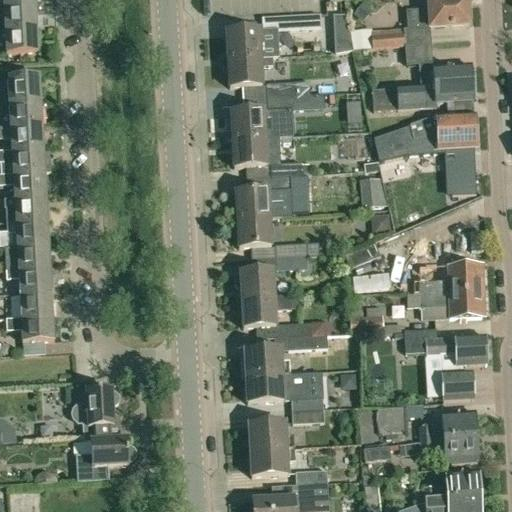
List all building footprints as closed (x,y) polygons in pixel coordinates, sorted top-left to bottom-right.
[(2,0),(3,8),(35,6),(34,0),(2,0)] [(469,28),(467,2),(439,4),(428,4),(428,11),(406,12),(408,32),(469,28)] [(0,17),(3,17),(4,32),(36,30),(35,6),(3,8),(0,7),(0,17)] [(261,20),(262,31),(225,33),(227,62),(259,60),(272,59),(277,59),(276,33),(320,30),(319,17),(261,20)] [(348,29),(345,17),(332,17),(333,30),(348,29)] [(36,30),(4,32),(6,56),(37,54),(36,30)] [(370,33),(372,51),(404,48),(403,30),(370,33)] [(259,60),(227,62),(228,90),(261,88),(260,69),(272,68),(272,59),(259,60)] [(473,102),(471,67),(432,69),(433,93),(423,93),(423,86),(395,88),(395,90),(372,91),(373,113),(397,111),(398,112),(436,109),(436,105),(473,102)] [(8,105),(40,103),(39,78),(7,80),(8,105)] [(266,87),(266,100),(298,98),(297,86),(266,87)] [(298,98),(266,100),(267,113),(298,112),(298,98)] [(40,103),(8,105),(10,129),(42,127),(40,103)] [(231,142),(264,141),(262,112),(230,114),(231,142)] [(373,141),(382,178),(396,174),(411,170),(408,157),(443,155),(443,152),(477,150),(475,117),(471,117),(471,118),(441,119),(435,119),(426,122),(373,141)] [(0,141),(10,141),(11,153),(43,151),(42,127),(10,129),(0,129),(0,141)] [(233,171),(245,170),(265,169),(264,141),(231,142),(233,171)] [(12,178),(44,176),(43,151),(11,153),(0,153),(0,172),(0,177),(12,177),(12,178)] [(270,168),(270,181),(302,179),(302,166),(270,168)] [(0,188),(13,187),(14,201),(46,199),(44,176),(12,178),(12,177),(0,177),(0,188)] [(475,178),(446,179),(447,199),(476,198),(475,178)] [(302,179),(270,181),(271,194),(303,192),(302,179)] [(380,210),(378,182),(361,184),(363,212),(380,210)] [(267,193),(247,194),(234,195),(236,224),(269,222),(267,193)] [(15,225),(47,223),(46,199),(14,201),(5,202),(6,225),(15,225)] [(238,250),(250,249),(270,248),(269,222),(236,224),(238,250)] [(12,249),(48,246),(47,223),(15,225),(6,225),(7,234),(11,234),(12,249)] [(6,274),(50,271),(48,246),(12,249),(4,249),(6,274)] [(275,248),(275,261),(320,259),(319,246),(275,248)] [(388,277),(374,247),(345,259),(350,272),(347,273),(350,293),(388,277)] [(320,259),(275,261),(276,274),(307,272),(307,260),(320,259)] [(418,281),(419,297),(482,294),(480,266),(446,268),(447,280),(418,281)] [(6,283),(18,282),(19,298),(51,296),(50,271),(6,274),(6,283)] [(271,273),(239,275),(239,276),(236,276),(233,280),(234,289),(237,292),(240,292),(241,303),(273,302),(273,301),(271,273)] [(420,309),(447,308),(448,322),(483,320),(482,294),(419,297),(420,309)] [(51,296),(19,298),(20,321),(21,322),(53,320),(51,296)] [(273,302),(241,303),(242,331),(274,329),(273,313),(291,312),(290,300),(273,301),(273,302)] [(366,320),(349,320),(350,336),(382,334),(381,319),(366,320)] [(6,333),(21,333),(22,345),(54,343),(53,320),(21,322),(20,321),(6,321),(6,333)] [(280,342),(287,341),(311,340),(310,327),(279,328),(280,342)] [(383,328),(383,334),(383,337),(404,337),(404,333),(404,327),(383,328)] [(404,337),(405,356),(430,356),(430,357),(456,356),(456,368),(485,367),(484,339),(455,341),(455,342),(436,342),(435,332),(404,333),(404,337)] [(318,339),(311,340),(287,341),(287,354),(327,352),(327,350),(327,339),(318,339)] [(245,380),(288,378),(288,365),(280,365),(279,352),(244,354),(245,380)] [(430,357),(432,403),(472,401),(470,374),(464,375),(464,368),(456,368),(456,356),(430,357)] [(288,378),(245,380),(247,406),(282,404),(282,392),(289,392),(288,378)] [(111,392),(85,394),(86,405),(76,408),(72,412),(71,417),(73,422),(77,425),(82,426),(83,444),(126,441),(118,441),(117,426),(113,425),(112,409),(115,407),(118,405),(119,401),(118,398),(115,395),(111,394),(111,392)] [(291,402),(291,415),(323,413),(322,400),(291,402)] [(407,410),(377,411),(378,436),(391,435),(392,444),(405,443),(405,435),(407,435),(407,410)] [(323,413),(291,415),(292,427),(324,426),(323,413)] [(420,429),(421,443),(475,439),(473,415),(441,417),(442,433),(430,433),(430,429),(420,429)] [(3,422),(0,421),(0,447),(16,446),(15,432),(3,422)] [(249,454),(293,452),(292,438),(284,438),(283,426),(248,428),(249,454)] [(475,439),(421,443),(421,456),(432,456),(431,451),(443,450),(444,466),(476,464),(475,439)] [(126,448),(126,441),(83,444),(90,444),(91,457),(75,458),(76,484),(108,483),(107,469),(128,468),(127,465),(131,464),(134,462),(135,458),(135,454),(133,451),(130,449),(126,448)] [(388,450),(363,453),(365,464),(390,461),(388,450)] [(293,452),(249,454),(251,480),(286,478),(286,465),(293,465),(293,452)] [(295,474),(296,488),(327,486),(326,473),(295,474)] [(445,491),(434,492),(423,492),(424,502),(478,499),(477,473),(444,475),(445,491)] [(328,511),(327,486),(296,488),(270,489),(271,503),(252,504),(252,511),(328,511)] [(363,490),(366,511),(380,511),(378,488),(363,490)] [(479,511),(478,499),(424,502),(424,505),(404,511),(479,511)]
